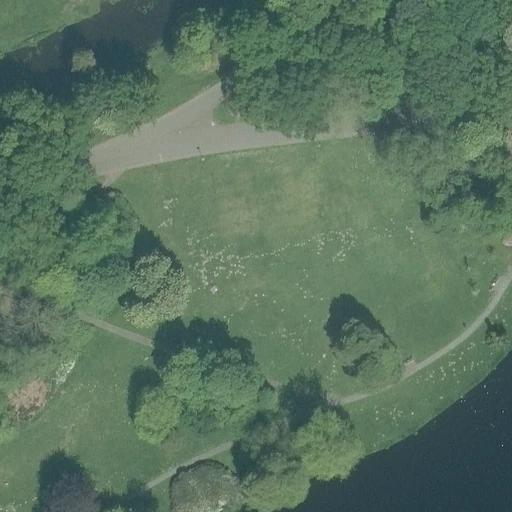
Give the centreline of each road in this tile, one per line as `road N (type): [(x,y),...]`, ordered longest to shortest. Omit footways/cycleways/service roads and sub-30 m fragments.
road 1 (unclassified): [(134,152),(511,105)]
road 2 (unclassified): [(134,152),(352,0)]
road 3 (unclassified): [(0,193),(134,152)]
